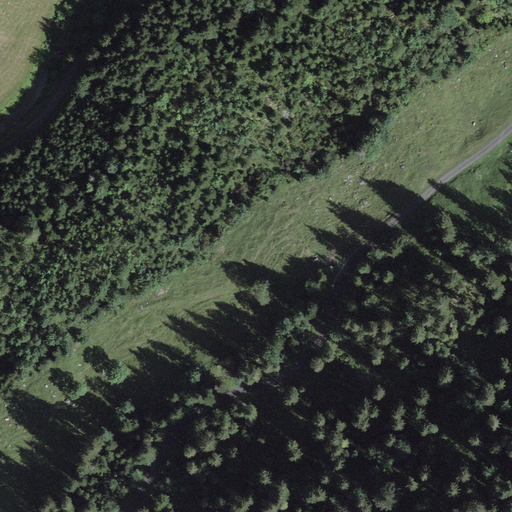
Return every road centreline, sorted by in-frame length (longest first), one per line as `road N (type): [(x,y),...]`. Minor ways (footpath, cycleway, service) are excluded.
road 1 (track): [(126,511),(164,447),(213,396),(298,371),(331,342),(336,284),(354,261),(511,123)]
road 2 (unclassified): [(0,149),(37,122),(123,0)]
